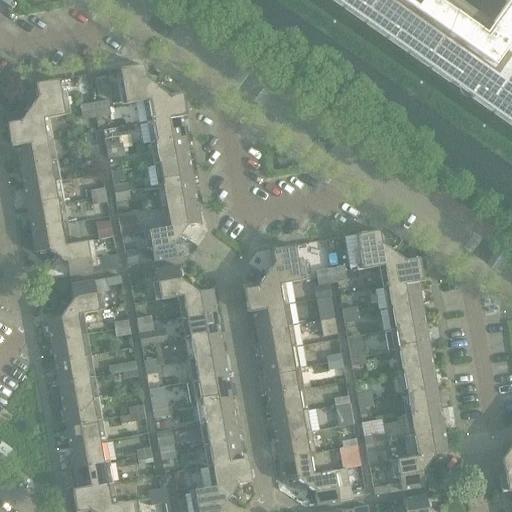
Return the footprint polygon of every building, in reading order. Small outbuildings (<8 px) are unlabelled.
[(511,0),(330,0),(460,91),(460,92),(461,94),(462,95),(464,97),(465,98),(467,98),(468,98),(469,98),(471,98),(511,126),(511,0)] [(143,66),(120,70),(126,106),(136,104),(147,102),(157,88),(145,80),(143,66)] [(38,98),(29,110),(43,120),(65,116),(58,81),(35,85),(38,98)] [(147,102),(136,104),(140,124),(151,122),(181,117),(182,118),(187,117),(182,94),(169,96),(157,88),(147,102)] [(108,101),(94,104),(95,111),(109,109),(108,101)] [(80,106),(81,113),(95,111),(94,104),(80,106)] [(109,109),(95,111),(96,118),(110,116),(109,109)] [(11,148),(17,147),(16,146),(47,141),(43,120),(29,110),(21,122),(7,125),(11,148)] [(95,111),(81,113),(82,121),(96,118),(95,111)] [(181,117),(151,122),(155,144),(185,138),(182,118),(181,117)] [(119,138),(105,140),(107,152),(121,150),(119,138)] [(185,138),(155,144),(159,165),(189,160),(185,138)] [(16,146),(17,147),(20,167),(50,162),(47,141),(16,146)] [(83,149),(84,156),(98,154),(97,147),(83,149)] [(121,150),(107,152),(108,159),(122,157),(121,150)] [(98,154),(84,156),(85,163),(99,161),(98,154)] [(189,160),(159,165),(162,186),(193,181),(189,160)] [(50,162),(20,167),(24,189),(54,183),(50,162)] [(123,172),(111,174),(113,188),(119,187),(119,184),(125,183),(123,172)] [(193,181),(162,186),(166,207),(196,202),(193,181)] [(54,183),(24,189),(28,210),(58,205),(54,183)] [(113,188),(114,195),(128,192),(127,185),(119,187),(113,188)] [(90,192),(92,199),(106,196),(104,189),(90,192)] [(128,192),(114,195),(116,202),(130,199),(128,192)] [(106,196),(92,199),(93,206),(107,203),(106,196)] [(196,202),(166,207),(170,228),(181,236),(187,227),(200,224),(196,202)] [(58,205),(28,210),(31,231),(62,226),(58,205)] [(132,219),(119,222),(120,230),(121,235),(122,236),(134,234),(132,219)] [(62,226),(31,231),(35,253),(49,251),(58,257),(65,247),(62,226)] [(148,232),(154,263),(177,259),(174,245),(181,236),(170,228),(148,232)] [(98,234),(99,241),(113,238),(112,231),(98,234)] [(379,232),(356,236),(362,271),(383,267),(393,254),(381,245),(379,232)] [(65,247),(58,257),(67,264),(69,277),(92,273),(87,243),(65,247)] [(294,247),(271,251),(274,264),(265,276),(279,286),(300,282),(294,247)] [(136,251),(126,252),(128,266),(139,264),(138,263),(137,259),(137,254),(136,251)] [(393,254),(383,267),(387,288),(418,283),(418,284),(423,283),(419,260),(405,262),(393,254)] [(178,267),(155,271),(161,302),(182,298),(190,287),(181,280),(178,267)] [(344,267),(330,269),(331,277),(345,274),(344,267)] [(316,272),(317,279),(331,277),(330,269),(316,272)] [(144,280),(143,273),(129,276),(130,283),(144,280)] [(345,274),(331,277),(332,284),(346,281),(345,274)] [(247,314),(252,313),(252,312),(283,306),(279,286),(265,276),(257,288),(243,290),(247,314)] [(120,277),(106,280),(107,287),(121,284),(120,277)] [(331,277),(317,279),(318,286),(328,284),(332,284),(331,277)] [(73,299),(67,308),(78,316),(99,312),(94,282),(71,286),(73,299)] [(418,283),(387,288),(391,310),(422,304),(418,284),(418,283)] [(318,286),(315,287),(317,300),(330,298),(328,284),(318,286)] [(190,287),(182,298),(186,318),(216,313),(212,291),(198,293),(190,287)] [(422,304),(391,310),(395,331),(425,325),(422,304)] [(252,312),(252,313),(256,333),(286,328),(283,306),(252,312)] [(47,320),(51,342),(81,337),(78,316),(67,308),(60,317),(47,320)] [(342,311),(343,318),(357,315),(356,308),(342,311)] [(319,315),(320,322),(334,319),(333,312),(319,315)] [(216,313),(186,318),(189,340),(219,334),(216,313)] [(357,315),(343,318),(344,325),(358,322),(357,315)] [(137,320),(138,327),(152,324),(151,317),(137,320)] [(334,319),(320,322),(321,329),(335,326),(334,319)] [(114,324),(115,331),(129,328),(128,321),(114,324)] [(152,324),(138,327),(139,334),(153,331),(152,324)] [(395,331),(386,332),(390,354),(398,352),(429,347),(425,325),(395,331)] [(129,328),(115,331),(116,338),(130,335),(129,328)] [(286,328),(256,333),(260,354),(290,349),(286,328)] [(219,334),(189,340),(193,361),(223,356),(219,334)] [(81,337),(51,342),(55,363),(85,358),(81,337)] [(429,347),(398,352),(402,373),(433,368),(429,347)] [(290,349),(260,354),(263,376),(294,370),(290,349)] [(349,353),(350,360),(365,358),(363,351),(349,353)] [(326,357),(328,364),(342,362),(340,355),(326,357)] [(223,356),(193,361),(197,382),(227,377),(223,356)] [(85,358),(55,363),(58,385),(89,379),(85,358)] [(365,358),(350,360),(352,367),(366,365),(365,358)] [(144,362),(145,369),(159,367),(158,360),(144,362)] [(342,362),(328,364),(329,371),(343,369),(342,362)] [(121,366),(122,373),(137,371),(135,364),(121,366)] [(159,367),(145,369),(147,376),(161,374),(159,367)] [(433,368),(402,373),(406,395),(436,389),(433,368)] [(294,370),(263,376),(267,397),(298,392),(294,370)] [(137,371),(122,373),(124,380),(138,378),(137,371)] [(197,382),(188,384),(191,405),(201,403),(231,398),(227,377),(197,382)] [(89,379),(58,385),(62,406),(93,401),(89,379)] [(436,389),(406,395),(410,416),(440,410),(436,389)] [(298,392),(267,397),(271,418),(301,413),(298,392)] [(357,396),(358,403),(372,400),(371,393),(357,396)] [(334,400),(335,407),(349,404),(348,397),(334,400)] [(231,398),(201,403),(204,425),(234,419),(231,398)] [(372,400),(358,403),(359,410),(373,407),(372,400)] [(93,401),(62,406),(66,427),(96,422),(93,401)] [(152,405),(153,412),(167,409),(166,402),(152,405)] [(349,404),(335,407),(336,414),(350,411),(349,404)] [(129,409),(130,416),(144,413),(143,406),(129,409)] [(167,409),(153,412),(154,419),(168,416),(167,409)] [(440,410),(410,416),(413,437),(444,432),(440,410)] [(144,413),(130,416),(131,423),(145,420),(144,413)] [(301,413),(271,418),(275,439),(305,434),(301,413)] [(234,419),(204,425),(208,446),(238,441),(234,419)] [(96,422),(66,427),(69,448),(100,443),(96,422)] [(169,422),(158,424),(160,432),(171,431),(169,422)] [(413,437),(405,439),(409,459),(417,458),(428,465),(434,456),(448,454),(444,432),(413,437)] [(305,434),(275,439),(278,461),(309,455),(305,434)] [(364,438),(365,446),(380,443),(378,436),(364,438)] [(341,442),(343,449),(357,447),(355,440),(341,442)] [(238,441),(208,446),(212,467),(242,462),(242,461),(238,441)] [(100,443),(69,448),(73,470),(104,464),(100,443)] [(380,443),(365,446),(367,452),(381,450),(380,443)] [(11,451),(2,444),(0,446),(0,453),(6,458),(11,451)] [(159,447),(160,454),(174,452),(173,445),(159,447)] [(507,493),(511,493),(511,492),(511,491),(511,446),(501,461),(507,493)] [(357,447),(343,449),(344,456),(358,454),(357,447)] [(136,451),(137,458),(152,456),(150,449),(136,451)] [(174,452),(160,454),(161,461),(176,459),(174,452)] [(309,455),(278,461),(282,483),(296,481),(305,487),(312,476),(309,455)] [(152,456),(137,458),(139,466),(153,463),(152,456)] [(396,461),(401,492),(424,488),(422,474),(428,465),(417,458),(409,459),(396,461)] [(242,462),(212,467),(215,488),(229,497),(237,486),(251,483),(247,460),(242,461),(242,462)] [(104,464),(73,470),(77,490),(77,491),(107,486),(104,464)] [(334,472),(312,476),(305,487),(314,493),(316,507),(366,498),(364,491),(338,495),(334,472)] [(77,491),(77,490),(72,491),(75,511),(88,511),(89,511),(107,511),(111,506),(107,486),(77,491)] [(375,496),(389,494),(387,487),(373,489),(375,496)] [(176,488),(162,490),(163,497),(177,495),(176,488)] [(194,492),(197,511),(221,511),(221,510),(229,497),(215,488),(194,492)] [(148,492),(149,500),(163,497),(162,490),(148,492)] [(177,495),(163,497),(165,504),(178,502),(177,495)] [(425,496),(402,500),(404,511),(430,511),(428,510),(425,496)] [(163,497),(149,500),(150,507),(165,504),(163,497)] [(111,506),(107,511),(134,511),(132,502),(111,506)]
